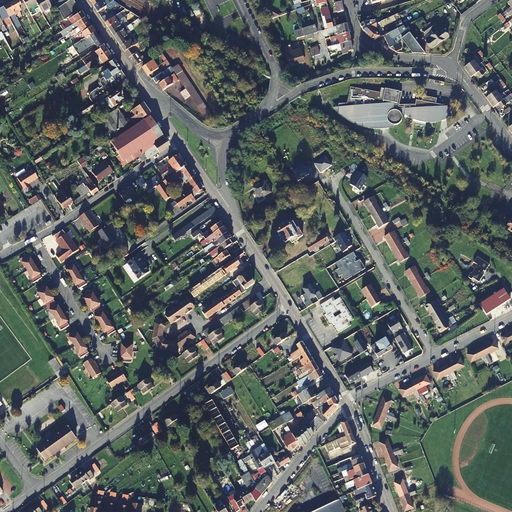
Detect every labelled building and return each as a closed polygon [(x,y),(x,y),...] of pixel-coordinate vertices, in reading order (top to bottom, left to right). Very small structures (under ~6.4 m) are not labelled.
[(18,11),(25,7),(21,0),(14,0),(8,4),(16,17),(17,16),(18,18),(21,16),(18,11)] [(37,13),(35,10),(38,8),(33,0),(21,0),(25,7),(28,12),(31,16),(37,13)] [(46,10),(47,12),(51,10),(51,9),(50,7),(46,0),(33,0),(38,8),(41,13),(46,10)] [(56,7),(56,8),(68,0),(51,0),(54,4),(56,7)] [(79,10),(72,0),(68,0),(56,8),(63,20),(79,10)] [(117,6),(118,7),(120,6),(112,0),(105,0),(95,7),(98,13),(106,7),(108,11),(117,6)] [(340,0),(333,0),(334,4),(335,4),(337,13),(344,12),(340,0)] [(300,3),(293,5),(294,8),(296,7),(299,15),(305,13),(304,7),(301,8),(300,3)] [(2,7),(8,17),(10,16),(16,27),(20,25),(16,17),(8,4),(2,7)] [(2,7),(0,8),(0,20),(3,27),(11,23),(8,17),(2,7)] [(197,18),(202,15),(199,8),(193,11),(197,18)] [(105,23),(109,28),(118,22),(116,20),(121,17),(122,18),(127,14),(128,15),(131,13),(126,9),(116,16),(105,23)] [(324,17),(328,30),(333,28),(331,20),(329,9),(321,11),(323,18),(324,17)] [(378,18),(380,22),(394,16),(398,14),(396,9),(378,18)] [(70,22),(61,28),(62,30),(68,26),(84,17),(80,11),(68,19),(70,22)] [(27,19),(31,25),(34,22),(31,16),(28,12),(25,13),(28,18),(27,19)] [(102,18),(105,23),(116,16),(114,14),(108,18),(107,15),(102,18)] [(381,28),(396,21),(394,16),(380,22),(381,26),(381,28)] [(70,32),(87,21),(84,17),(68,26),(70,29),(69,30),(70,32)] [(331,20),(333,28),(347,24),(345,17),(331,20)] [(109,28),(114,36),(126,28),(124,24),(127,21),(125,18),(118,22),(109,28)] [(0,30),(1,31),(0,31),(0,41),(7,54),(11,51),(2,35),(6,32),(3,27),(0,20),(0,30)] [(368,22),(367,22),(360,25),(363,32),(368,36),(372,34),(369,28),(376,24),(375,20),(368,22)] [(76,33),(77,35),(90,26),(87,21),(70,32),(59,39),(60,42),(68,37),(68,38),(76,33)] [(394,24),(395,26),(396,30),(403,26),(400,21),(394,24)] [(114,36),(121,47),(134,38),(130,32),(134,29),(131,24),(126,28),(114,36)] [(331,34),(333,34),(337,32),(338,36),(349,33),(347,24),(333,28),(328,30),(329,36),(331,36),(331,34)] [(371,39),(375,40),(380,37),(377,28),(376,24),(369,28),(372,34),(368,36),(371,39)] [(304,37),(306,41),(312,39),(312,34),(318,33),(316,25),(302,29),(304,37)] [(72,43),(73,45),(94,31),(90,26),(77,35),(76,35),(79,38),(72,43)] [(383,36),(389,49),(395,52),(400,50),(397,42),(403,39),(413,54),(425,54),(403,26),(396,30),(390,33),(383,36)] [(434,35),(440,43),(448,37),(443,30),(442,31),(440,28),(437,31),(438,32),(434,35)] [(302,29),(294,32),(297,39),(304,37),(302,29)] [(80,59),(87,55),(80,46),(88,41),(90,44),(93,43),(96,48),(103,44),(94,31),(73,45),(72,46),(80,59)] [(331,43),(333,42),(339,41),(340,45),(351,42),(349,33),(338,36),(334,37),(330,38),(331,43)] [(424,40),(431,49),(440,43),(434,35),(430,38),(429,36),(424,40)] [(138,44),(134,38),(121,47),(129,58),(131,57),(136,54),(132,48),(138,44)] [(330,61),(336,59),(335,53),(334,50),(338,49),(337,47),(340,47),(341,51),(342,55),(348,54),(348,52),(353,51),(351,42),(340,45),(334,46),(327,48),(330,61)] [(96,48),(93,50),(95,53),(82,61),(85,65),(107,51),(103,44),(96,48)] [(283,48),(289,66),(304,62),(300,50),(292,53),(289,46),(283,48)] [(318,46),(310,48),(312,56),(320,54),(318,46)] [(85,65),(76,71),(79,75),(99,63),(100,64),(111,57),(107,51),(85,65)] [(136,54),(131,57),(137,66),(143,62),(137,53),(136,54)] [(162,64),(166,70),(171,67),(163,54),(160,56),(164,62),(162,64)] [(464,69),(468,73),(477,66),(475,62),(477,61),(473,56),(467,61),(470,65),(464,69)] [(94,100),(126,79),(113,59),(108,63),(110,67),(102,73),(104,77),(100,79),(99,83),(102,87),(98,89),(97,88),(91,92),(89,95),(89,97),(91,102),(94,100)] [(148,76),(159,69),(153,61),(143,68),(148,76)] [(203,102),(182,71),(178,64),(172,68),(176,74),(186,89),(190,96),(197,106),(203,102)] [(482,68),(480,69),(477,66),(468,73),(471,78),(477,74),(479,78),(486,73),(482,68)] [(156,84),(163,79),(164,81),(175,74),(176,74),(172,68),(171,67),(166,70),(153,79),(156,84)] [(163,90),(178,81),(175,74),(164,81),(159,84),(163,90)] [(496,81),(494,78),(486,84),(488,87),(496,81)] [(486,99),(490,104),(499,96),(497,93),(499,92),(495,86),(489,91),(492,95),(486,99)] [(398,108),(401,92),(381,88),(380,93),(350,87),(347,104),(338,104),(338,113),(350,115),(349,120),(368,124),(367,129),(373,129),(380,129),(381,126),(391,126),(391,124),(393,125),(395,125),(398,125),(398,124),(400,123),(401,121),(402,119),(402,117),(401,114),(400,114),(399,112),(398,111),(396,111),(393,110),(393,108),(398,108)] [(190,96),(186,89),(180,93),(185,100),(190,96)] [(116,92),(105,99),(111,108),(117,104),(116,103),(121,99),(119,96),(118,95),(119,94),(118,93),(116,93),(116,92)] [(422,96),(421,101),(416,100),(415,105),(404,105),(404,114),(413,116),(412,118),(426,120),(426,123),(429,123),(431,123),(434,123),(436,123),(442,119),(442,118),(452,118),(452,108),(444,108),(444,106),(435,104),(437,99),(427,97),(422,96)] [(504,98),(502,100),(499,96),(490,104),(493,108),(499,104),(501,108),(508,104),(504,98)] [(78,116),(79,117),(92,109),(92,110),(95,108),(95,107),(97,106),(94,100),(91,102),(72,114),(73,115),(75,114),(76,117),(78,116)] [(208,122),(214,118),(203,102),(197,106),(208,122)] [(149,113),(142,103),(130,110),(134,116),(130,119),(133,124),(136,122),(145,117),(144,116),(148,114),(149,113)] [(105,116),(100,119),(99,120),(111,139),(124,130),(127,129),(115,110),(108,115),(105,116)] [(100,119),(105,116),(101,111),(96,114),(100,119)] [(138,123),(143,120),(149,116),(148,114),(144,116),(145,117),(136,122),(137,124),(138,123)] [(149,116),(143,120),(145,122),(156,139),(161,135),(149,116)] [(127,129),(124,130),(125,132),(137,124),(136,122),(133,124),(133,125),(127,129)] [(150,142),(156,139),(145,122),(139,126),(150,142)] [(100,146),(110,161),(116,157),(119,156),(122,161),(124,159),(127,163),(138,156),(143,153),(164,139),(161,135),(156,139),(150,142),(139,126),(138,123),(137,124),(125,132),(110,142),(109,141),(100,146)] [(143,153),(147,158),(147,159),(168,146),(164,139),(143,153)] [(142,162),(147,158),(143,153),(138,156),(142,162)] [(183,161),(178,155),(176,157),(170,161),(157,170),(161,176),(183,161)] [(116,157),(122,166),(127,163),(124,159),(122,161),(119,156),(116,157)] [(83,157),(77,161),(80,167),(86,164),(83,157)] [(174,172),(176,173),(186,166),(183,161),(161,176),(162,176),(159,178),(162,183),(165,181),(164,179),(174,172)] [(105,162),(91,172),(97,181),(108,173),(108,174),(112,172),(105,162)] [(188,179),(192,185),(197,182),(186,166),(176,173),(165,181),(162,183),(161,183),(162,184),(156,188),(165,201),(171,197),(164,186),(181,176),(185,182),(188,179)] [(18,177),(25,189),(29,186),(28,184),(37,178),(32,169),(18,177)] [(97,191),(85,174),(83,175),(86,179),(86,180),(87,182),(83,185),(82,184),(80,185),(81,186),(86,193),(89,191),(91,195),(97,191)] [(151,183),(149,181),(145,184),(141,178),(136,181),(140,187),(143,185),(147,193),(151,191),(161,183),(162,183),(159,178),(158,178),(151,183)] [(193,198),(195,197),(194,195),(202,190),(197,182),(192,185),(194,188),(189,192),(193,198)] [(135,194),(128,183),(123,187),(125,189),(118,193),(124,202),(135,194)] [(263,197),(271,192),(266,183),(265,184),(264,183),(253,189),(257,196),(259,199),(263,197)] [(76,189),(81,197),(86,193),(81,186),(76,189)] [(190,200),(192,203),(197,200),(195,197),(193,198),(189,192),(175,202),(179,208),(190,200)] [(66,194),(56,201),(62,209),(72,202),(66,194)] [(38,195),(28,199),(30,204),(40,200),(38,195)] [(364,203),(372,215),(380,210),(379,209),(375,202),(376,202),(374,197),(364,203)] [(216,212),(213,207),(153,249),(155,251),(157,255),(184,236),(183,235),(216,212)] [(487,217),(492,220),(498,212),(493,208),(487,217)] [(380,210),(372,215),(379,228),(389,223),(386,218),(385,218),(381,211),(380,210)] [(89,232),(99,226),(88,211),(78,218),(81,221),(89,232)] [(405,219),(400,222),(403,227),(408,224),(405,219)] [(285,241),(286,242),(295,237),(297,240),(303,236),(303,235),(299,229),(297,229),(293,222),(292,222),(290,220),(280,226),(281,229),(277,231),(280,236),(282,235),(283,238),(282,239),(284,241),(285,241)] [(199,234),(197,231),(185,239),(187,243),(199,234),(202,238),(203,238),(205,240),(223,227),(220,223),(208,231),(206,229),(199,234)] [(111,233),(107,227),(97,234),(107,248),(116,242),(112,236),(111,235),(110,233),(111,233)] [(205,240),(199,244),(203,250),(227,233),(223,227),(205,240)] [(333,239),(335,242),(336,242),(343,253),(348,250),(348,249),(352,246),(346,237),(347,237),(344,232),(333,239)] [(388,242),(393,250),(401,245),(396,237),(397,237),(394,232),(385,238),(387,242),(388,242)] [(78,250),(66,233),(55,241),(59,245),(61,247),(60,247),(62,251),(55,256),(60,263),(78,250)] [(229,240),(231,238),(227,233),(203,250),(205,252),(213,246),(214,247),(216,246),(217,248),(229,240)] [(325,235),(319,238),(323,245),(325,247),(330,244),(329,241),(325,235)] [(209,253),(212,258),(232,245),(229,240),(217,248),(209,253)] [(319,250),(318,248),(314,241),(306,246),(310,252),(313,251),(314,250),(316,253),(319,250)] [(401,245),(393,250),(400,263),(409,257),(407,253),(406,253),(402,246),(401,245)] [(232,259),(226,251),(213,260),(218,267),(220,265),(221,267),(232,259)] [(354,252),(335,263),(339,269),(336,271),(339,277),(342,275),(346,281),(366,269),(360,260),(356,262),(354,259),(357,257),(354,252)] [(30,258),(28,255),(20,260),(25,268),(25,267),(28,271),(36,266),(31,258),(30,258)] [(138,279),(149,272),(138,256),(127,264),(138,279)] [(472,278),(479,282),(484,275),(482,274),(484,271),(485,272),(490,265),(477,256),(474,262),(477,265),(472,273),(471,272),(468,277),(471,279),(472,278)] [(221,269),(225,275),(239,265),(235,260),(225,267),(224,266),(221,269)] [(77,269),(72,261),(64,266),(66,270),(65,270),(70,278),(78,273),(76,269),(77,269)] [(166,267),(161,261),(153,267),(157,273),(166,267)] [(41,274),(36,266),(28,271),(30,275),(29,275),(34,283),(40,279),(42,278),(40,275),(41,274)] [(408,277),(409,277),(413,285),(422,280),(421,279),(417,272),(418,272),(415,267),(405,272),(408,277)] [(189,291),(193,298),(225,275),(221,269),(217,271),(210,276),(189,291)] [(81,277),(78,273),(70,278),(75,286),(76,286),(78,289),(79,289),(86,284),(82,276),(81,277)] [(219,300),(202,312),(206,318),(245,291),(245,290),(254,284),(252,280),(251,280),(250,279),(249,280),(245,274),(244,274),(243,274),(241,275),(241,276),(232,282),(236,289),(220,300),(219,300)] [(422,280),(413,285),(418,293),(420,298),(430,292),(427,288),(422,281),(424,280),(424,279),(422,280)] [(46,288),(44,284),(44,285),(36,289),(38,292),(37,293),(41,299),(51,293),(47,287),(46,288)] [(374,293),(370,286),(362,291),(367,300),(375,295),(374,293)] [(510,300),(503,289),(479,304),(486,315),(510,300)] [(87,304),(97,298),(93,292),(92,293),(90,290),(83,294),(82,295),(84,298),(83,298),(87,304)] [(55,299),(51,293),(41,299),(45,305),(46,304),(48,307),(56,303),(54,299),(55,299)] [(259,293),(242,304),(246,310),(250,308),(259,301),(263,298),(259,293)] [(375,295),(367,300),(372,308),(380,303),(376,296),(375,295)] [(353,320),(340,298),(335,301),(333,297),(320,306),(323,312),(325,311),(326,314),(323,316),(329,326),(333,323),(335,326),(333,328),(337,334),(351,326),(349,323),(353,320)] [(100,304),(97,298),(87,304),(90,310),(91,310),(93,313),(95,312),(101,308),(99,305),(100,304)] [(188,299),(164,315),(169,321),(192,304),(188,299)] [(208,307),(206,304),(208,303),(206,299),(198,304),(202,311),(208,307)] [(438,300),(426,307),(429,313),(437,308),(437,307),(440,305),(439,303),(438,300)] [(259,301),(250,308),(255,316),(265,309),(259,301)] [(58,306),(56,303),(48,307),(52,315),(53,315),(55,319),(64,314),(59,305),(58,306)] [(186,314),(191,310),(191,309),(194,307),(192,304),(169,321),(170,324),(174,321),(174,322),(180,318),(180,317),(185,313),(186,314)] [(442,308),(440,305),(437,307),(437,308),(429,313),(433,319),(441,314),(441,313),(444,311),(442,308)] [(238,307),(230,313),(234,318),(242,313),(238,307)] [(106,316),(101,308),(95,312),(93,313),(95,316),(95,317),(100,325),(108,320),(106,316)] [(445,320),(444,320),(447,318),(446,315),(444,311),(441,313),(441,314),(433,319),(437,325),(445,320)] [(230,313),(202,332),(206,338),(234,318),(230,313)] [(69,322),(64,314),(55,319),(58,323),(57,323),(62,331),(68,327),(69,326),(70,326),(68,322),(69,322)] [(450,322),(447,318),(444,320),(445,320),(437,325),(441,332),(449,328),(452,325),(450,322)] [(153,332),(164,324),(160,319),(155,323),(153,332)] [(393,334),(402,329),(396,319),(387,324),(393,334)] [(110,324),(108,320),(100,325),(105,333),(106,333),(108,336),(116,331),(111,323),(110,324)] [(165,340),(162,337),(164,328),(165,327),(164,324),(153,332),(152,338),(160,349),(175,352),(196,338),(190,330),(186,333),(185,332),(179,336),(179,338),(175,340),(175,341),(174,342),(165,340)] [(77,333),(75,330),(72,332),(67,335),(72,343),(72,342),(75,346),(83,341),(78,333),(77,333)] [(214,345),(224,338),(218,330),(208,337),(214,345)] [(276,346),(287,339),(281,330),(271,338),(276,346)] [(511,341),(511,331),(501,337),(505,345),(511,341)] [(407,337),(405,333),(395,339),(404,354),(413,349),(406,337),(407,337)] [(374,361),(392,350),(385,338),(370,347),(374,353),(371,356),(374,361)] [(121,351),(133,352),(133,345),(132,345),(132,341),(123,340),(123,344),(122,344),(121,351)] [(352,355),(343,340),(331,347),(340,362),(352,355)] [(88,349),(83,341),(75,346),(77,350),(76,350),(81,358),(87,354),(89,354),(89,353),(87,350),(88,349)] [(481,348),(489,365),(492,364),(487,354),(498,349),(494,341),(481,348)] [(290,355),(293,360),(301,355),(307,352),(301,342),(296,346),(299,350),(290,355)] [(368,350),(365,345),(358,350),(361,354),(368,350)] [(280,352),(284,357),(287,355),(286,352),(290,350),(288,346),(280,352)] [(192,348),(182,355),(188,363),(198,356),(192,348)] [(264,355),(259,348),(256,350),(261,357),(264,355)] [(482,357),(487,366),(489,365),(481,348),(467,355),(471,363),(482,357)] [(503,360),(506,359),(501,349),(498,351),(503,360)] [(133,359),(133,352),(121,351),(121,359),(123,359),(122,362),(132,363),(132,359),(133,359)] [(307,352),(301,355),(303,359),(299,361),(301,364),(297,367),(297,368),(296,369),(295,367),(292,369),(293,373),(297,371),(313,361),(307,352)] [(52,367),(59,378),(68,372),(58,356),(49,362),(52,367)] [(446,365),(454,380),(456,379),(453,372),(464,366),(460,358),(446,365)] [(94,362),(92,359),(84,364),(93,379),(102,374),(99,370),(98,370),(98,369),(99,368),(95,361),(94,362)] [(240,360),(230,368),(236,376),(246,369),(240,360)] [(313,361),(297,371),(299,374),(298,374),(299,376),(296,378),(299,381),(318,370),(313,361)] [(368,363),(357,370),(362,378),(373,372),(368,363)] [(444,382),(447,387),(455,382),(454,380),(446,365),(433,372),(437,380),(445,376),(448,381),(444,382)] [(357,370),(356,369),(345,375),(350,384),(362,378),(357,370)] [(299,381),(297,383),(300,388),(307,384),(308,385),(312,383),(311,381),(315,379),(316,380),(322,377),(318,370),(299,381)] [(112,388),(127,380),(122,371),(119,373),(118,372),(112,376),(113,378),(112,378),(111,378),(107,380),(112,388)] [(223,375),(228,382),(231,380),(226,373),(223,375)] [(227,383),(228,382),(223,375),(220,376),(226,384),(227,383)] [(430,384),(426,376),(412,383),(420,397),(423,403),(425,402),(419,389),(430,384)] [(143,394),(153,387),(148,379),(138,386),(143,394)] [(215,380),(205,387),(211,395),(217,390),(221,388),(215,380)] [(221,388),(217,390),(222,398),(233,392),(227,383),(226,384),(221,388)] [(414,392),(417,399),(420,397),(412,383),(399,390),(403,398),(414,392)] [(310,387),(297,395),(303,404),(309,401),(312,398),(316,396),(310,387)] [(445,396),(441,387),(437,389),(442,398),(445,396)] [(318,395),(320,398),(331,392),(329,388),(318,395)] [(435,394),(436,395),(439,394),(436,388),(429,392),(431,396),(435,394)] [(287,396),(289,399),(298,394),(296,391),(287,396)] [(311,407),(312,410),(334,397),(331,392),(320,398),(315,402),(316,404),(311,407)] [(280,405),(275,396),(270,399),(275,408),(280,405)] [(117,412),(127,406),(121,397),(112,404),(117,412)] [(321,413),(322,415),(327,419),(338,407),(338,404),(334,397),(312,410),(311,411),(312,413),(318,409),(321,413)] [(392,401),(383,398),(378,412),(396,419),(399,420),(400,417),(387,412),(392,401)] [(214,401),(206,403),(211,418),(218,416),(214,401)] [(289,412),(286,408),(279,413),(281,417),(289,412)] [(168,427),(178,420),(172,412),(162,419),(168,427)] [(293,419),(289,412),(281,417),(285,423),(285,424),(293,419)] [(385,418),(395,421),(396,419),(378,412),(372,426),(381,429),(385,418)] [(309,436),(313,434),(308,426),(300,413),(296,415),(300,423),(297,424),(300,429),(306,440),(310,438),(309,436)] [(327,419),(322,415),(321,413),(317,416),(324,422),(327,419)] [(317,416),(312,422),(319,428),(324,422),(317,416)] [(268,425),(272,431),(285,423),(281,417),(268,425)] [(330,443),(352,434),(348,422),(342,421),(340,423),(343,431),(342,433),(328,439),(330,443)] [(154,424),(154,425),(160,433),(162,431),(156,422),(154,424)] [(319,428),(312,422),(308,426),(313,434),(319,428)] [(159,433),(160,433),(154,425),(152,427),(157,435),(159,433)] [(54,436),(50,431),(45,435),(49,440),(37,448),(46,460),(77,438),(68,426),(54,436)] [(282,448),(286,455),(290,453),(289,452),(298,446),(292,434),(287,427),(283,429),(287,434),(280,438),(285,446),(282,448)] [(303,443),(307,441),(306,440),(300,429),(292,434),(298,446),(299,447),(304,445),(303,443)] [(146,431),(136,438),(142,446),(151,440),(152,439),(146,431)] [(340,447),(339,445),(348,441),(349,446),(356,444),(352,434),(330,443),(325,445),(328,452),(340,447)] [(387,440),(379,443),(384,457),(400,451),(402,450),(401,447),(392,451),(387,440)] [(275,463),(278,468),(290,461),(286,455),(282,448),(279,442),(274,445),(279,452),(278,453),(281,459),(275,463)] [(276,454),(272,447),(267,450),(268,451),(271,457),(276,454)] [(256,455),(263,468),(274,461),(271,457),(268,451),(264,454),(262,452),(256,455)] [(394,456),(401,454),(400,451),(384,457),(390,471),(398,468),(394,456)] [(254,453),(253,452),(249,454),(250,456),(249,456),(260,475),(254,483),(248,473),(245,475),(237,461),(233,464),(241,478),(248,489),(253,498),(255,502),(262,494),(272,483),(263,468),(256,455),(254,453)] [(350,469),(353,468),(364,464),(360,454),(353,457),(354,460),(351,461),(351,463),(343,466),(341,462),(338,463),(341,472),(348,469),(350,469)] [(245,473),(248,471),(241,459),(238,461),(245,473)] [(95,464),(92,466),(97,473),(100,471),(95,464)] [(353,468),(354,470),(351,471),(349,472),(348,469),(341,472),(343,475),(337,477),(338,480),(366,470),(364,464),(353,468)] [(79,475),(85,483),(89,480),(90,480),(94,477),(88,469),(79,475)] [(356,477),(357,479),(368,475),(366,470),(338,480),(336,481),(338,487),(345,484),(351,482),(350,480),(356,477)] [(79,475),(71,481),(77,490),(81,486),(81,485),(85,483),(79,475)] [(351,482),(345,484),(346,489),(355,485),(357,490),(372,485),(368,475),(357,479),(351,482)] [(229,479),(227,477),(218,483),(219,485),(229,479)] [(402,480),(394,483),(400,497),(406,495),(417,490),(416,488),(407,492),(402,480)] [(215,483),(213,484),(215,488),(218,494),(218,495),(221,500),(224,498),(216,484),(215,483)] [(356,504),(376,496),(372,485),(357,490),(354,492),(355,495),(366,491),(367,494),(364,495),(365,495),(355,499),(356,504)] [(253,498),(248,489),(238,495),(243,504),(253,498)] [(406,495),(400,497),(405,511),(413,508),(409,497),(418,493),(417,490),(406,495)] [(240,510),(239,508),(244,505),(243,504),(238,495),(237,493),(228,498),(236,511),(240,510)] [(96,509),(92,508),(91,511),(97,511),(100,500),(96,499),(96,501),(95,506),(96,508),(96,509)] [(322,508),(324,511),(345,511),(342,504),(340,499),(322,508)] [(104,511),(110,511),(112,502),(108,501),(108,504),(107,508),(108,510),(108,511),(105,511),(104,511)] [(166,511),(185,511),(185,507),(182,507),(182,502),(166,502),(166,511)] [(217,511),(227,511),(223,505),(220,506),(218,503),(213,505),(217,511)]
